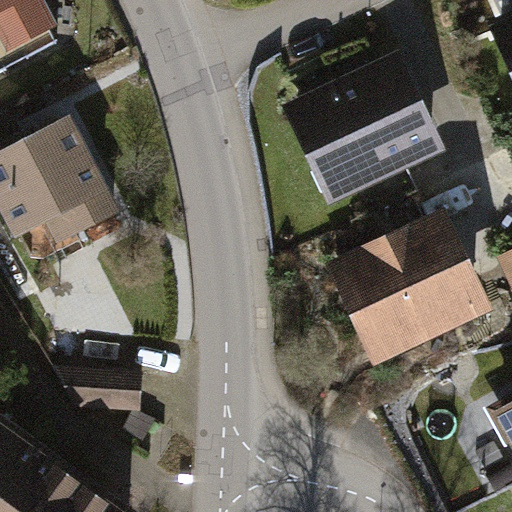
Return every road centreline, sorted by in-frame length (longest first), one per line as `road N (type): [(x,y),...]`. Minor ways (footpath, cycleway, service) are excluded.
road 1 (tertiary): [(224,471),(224,277),(180,69)]
road 2 (residential): [(224,471),(347,487),(392,511)]
road 3 (residential): [(180,69),(336,0)]
